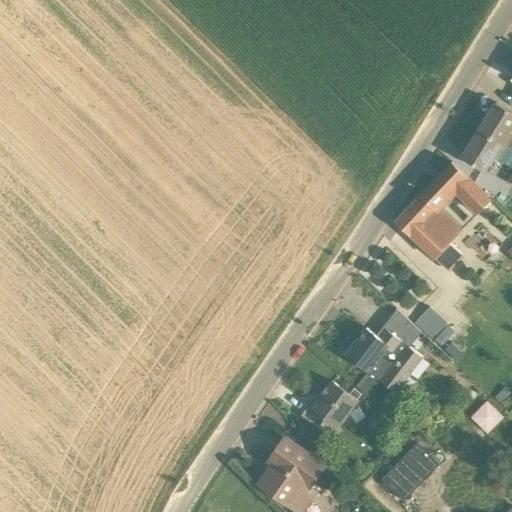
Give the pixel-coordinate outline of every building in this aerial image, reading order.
[(511,112),(496,103),(479,131),(505,147),(511,151),(511,112)] [(511,151),(505,147),(479,131),(462,158),(485,172),(494,158),(511,168),(511,174),(508,181),(511,184),(511,151)] [(442,210),(458,194),(478,214),(492,200),(452,162),(396,221),(447,269),(461,254),(451,244),(463,231),(442,210)] [(438,338),(453,322),(433,303),(418,319),(438,338)] [(424,358),(386,328),(378,338),(367,329),(347,355),(367,371),(355,386),(373,402),(373,392),(381,382),(396,394),(424,358)] [(464,354),(451,343),(444,351),(456,362),(464,354)] [(361,403),(332,382),(313,407),(309,404),(300,416),(328,437),(337,424),(342,428),(361,403)] [(362,394),(354,388),(350,394),(358,400),(362,394)] [(488,434),(503,417),(487,401),(471,417),(488,434)] [(326,466),(285,439),(274,455),(279,458),(260,484),(299,511),(303,511),(316,492),(312,489),(326,466)] [(405,500),(443,460),(433,451),(430,454),(417,442),(382,479),(405,500)]
